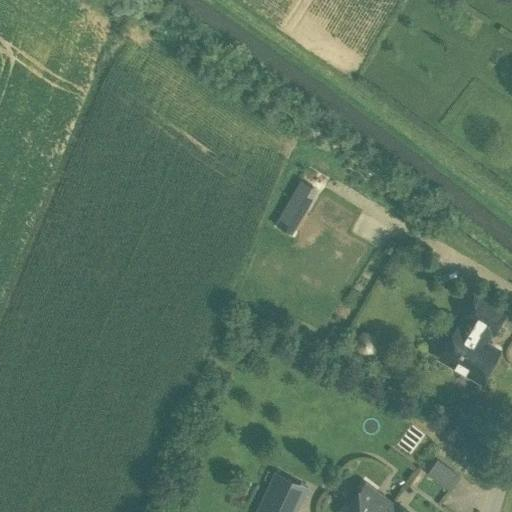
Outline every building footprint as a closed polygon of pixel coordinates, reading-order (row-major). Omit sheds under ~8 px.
[(493,332),(506,311),(476,293),(464,315),(466,316),(460,326),(458,325),(439,356),(480,381),(499,350),(485,341),(491,331),(493,332)] [(339,337),(328,331),(320,345),(332,351),(339,337)] [(450,490),(461,476),(437,458),(427,473),(450,490)] [(296,511),(299,508),(288,503),(298,481),(275,470),(254,511),(296,511)] [(384,511),(391,504),(385,499),(365,484),(344,511),(384,511)]
